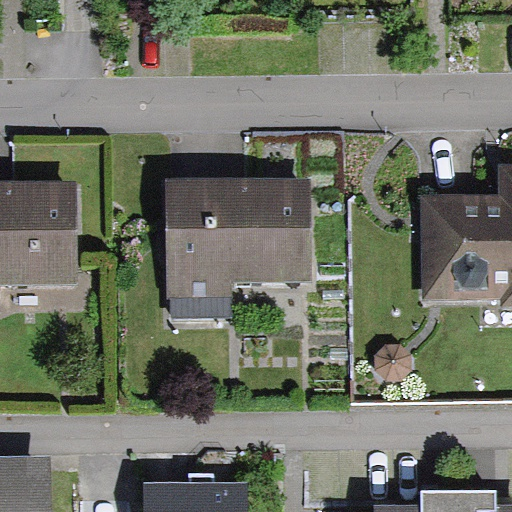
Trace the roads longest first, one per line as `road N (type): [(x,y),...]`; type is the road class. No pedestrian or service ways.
road 1 (residential): [(0,437),(511,432)]
road 2 (residential): [(0,109),(511,107)]
